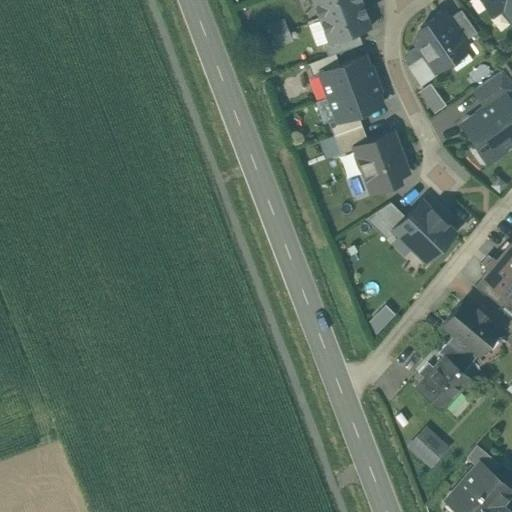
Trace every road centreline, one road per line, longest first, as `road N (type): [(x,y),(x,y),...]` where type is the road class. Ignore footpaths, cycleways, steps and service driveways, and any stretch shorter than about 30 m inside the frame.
road 1 (secondary): [(386,511),(191,0)]
road 2 (residential): [(399,0),(396,69),(441,176)]
